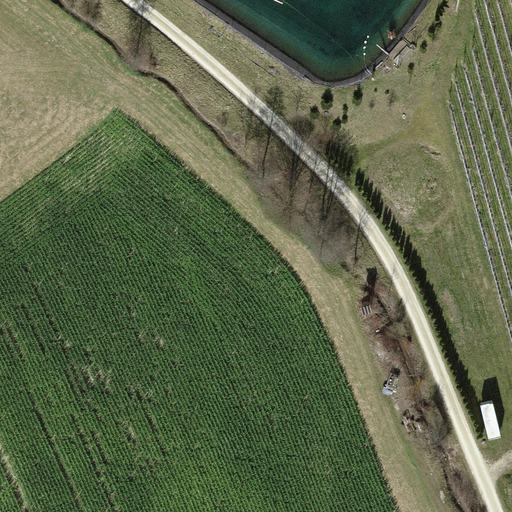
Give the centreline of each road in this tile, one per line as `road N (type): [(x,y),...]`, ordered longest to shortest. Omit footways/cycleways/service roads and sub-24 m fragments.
road 1 (track): [(495,511),(404,282),(359,211),(227,75),(134,0)]
road 2 (track): [(440,511),(400,397),(296,235)]
